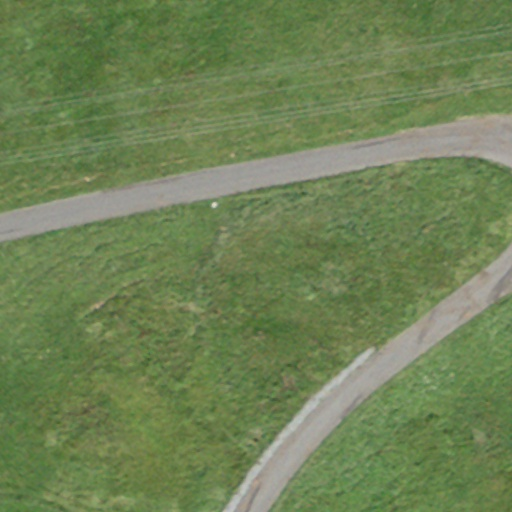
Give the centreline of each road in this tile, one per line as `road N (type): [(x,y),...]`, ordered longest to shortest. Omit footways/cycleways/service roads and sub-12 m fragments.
road 1 (track): [(0,228),(227,178),(511,134)]
road 2 (track): [(511,269),(369,377),(306,437),(249,511)]
